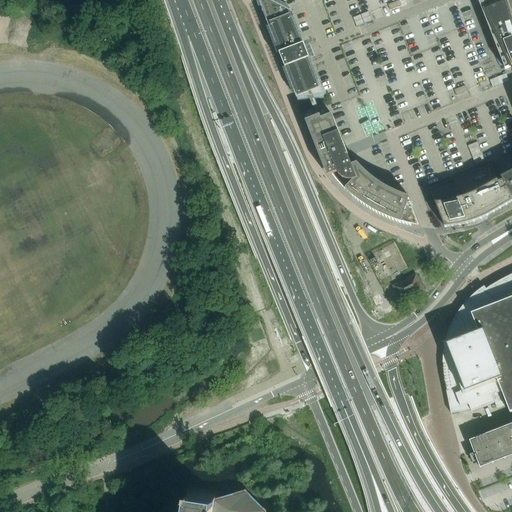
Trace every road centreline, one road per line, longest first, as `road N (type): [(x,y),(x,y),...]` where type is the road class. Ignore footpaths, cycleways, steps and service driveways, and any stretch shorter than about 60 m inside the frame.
road 1 (trunk): [(411,511),(200,0)]
road 2 (trunk): [(436,511),(383,408),(229,35)]
road 3 (trunk): [(178,0),(332,378)]
road 4 (trunk): [(175,0),(282,304),(305,358),(324,367)]
road 5 (trunk): [(374,344),(280,123),(229,35)]
road 6 (unclassified): [(0,506),(303,380)]
road 7 (trunk): [(459,511),(395,387),(390,351),(403,331)]
road 8 (unclassified): [(416,326),(430,353),(445,436),(480,511)]
road 9 (trunk): [(332,378),(391,511)]
road 10 (secondary): [(303,380),(357,511)]
road 11 (trunk): [(332,378),(378,511)]
